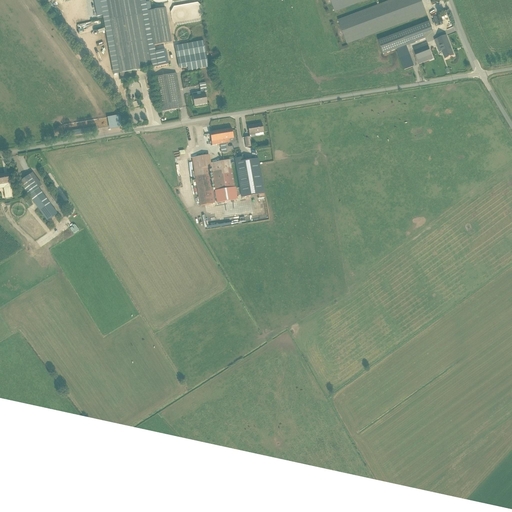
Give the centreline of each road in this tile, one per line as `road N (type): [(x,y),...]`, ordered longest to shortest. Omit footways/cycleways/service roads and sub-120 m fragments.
road 1 (unclassified): [(0,153),(481,74)]
road 2 (unknown): [(187,121),(193,204),(255,203)]
road 3 (unknown): [(146,102),(121,99),(74,34),(69,12)]
